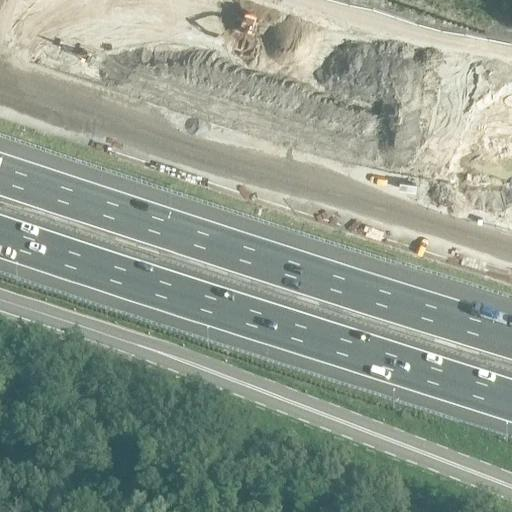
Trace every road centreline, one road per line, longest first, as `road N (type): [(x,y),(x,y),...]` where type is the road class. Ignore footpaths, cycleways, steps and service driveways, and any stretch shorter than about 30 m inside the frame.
road 1 (tertiary): [(511,485),(0,299)]
road 2 (motorway): [(511,247),(0,67)]
road 3 (motorway): [(0,233),(511,397)]
road 4 (motorway): [(511,330),(0,171)]
